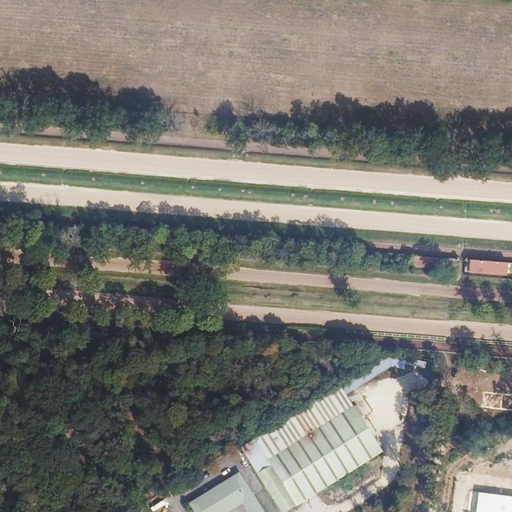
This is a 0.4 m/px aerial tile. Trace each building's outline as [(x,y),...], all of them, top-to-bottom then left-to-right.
[(410,257),(410,266),(447,269),(448,260),(410,257)] [(468,262),(468,272),(505,275),(505,272),(506,265),(468,262)] [(342,378),(284,414),(286,417),(290,423),(347,387),(342,378)] [(511,395),(483,393),(481,408),(511,410),(511,395)] [(267,457),(265,458),(293,502),(379,449),(351,405),(267,457)] [(286,417),(240,446),(280,510),(293,502),(265,458),(267,457),(259,444),(291,425),(290,423),(286,417)] [(261,511),(240,478),(192,507),(194,511),(261,511)]
